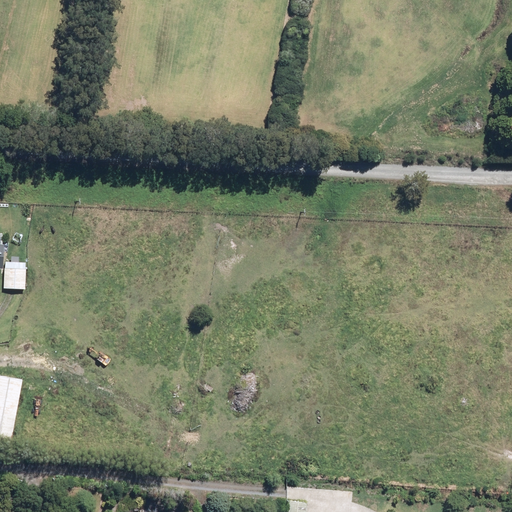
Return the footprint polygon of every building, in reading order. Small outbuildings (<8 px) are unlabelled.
[(26,261),(8,261),(8,267),(5,267),(4,288),(26,288),(26,261)] [(0,436),(12,439),(24,380),(0,375),(0,436)] [(51,397),(34,393),(32,403),(49,406),(51,397)] [(49,409),(28,408),(28,417),(49,418),(49,409)] [(306,511),(308,502),(289,499),(286,511),(306,511)]
